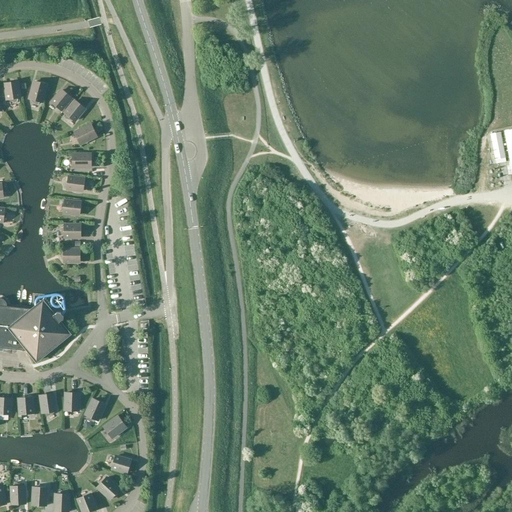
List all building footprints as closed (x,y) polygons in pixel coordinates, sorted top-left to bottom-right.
[(20,98),(17,82),(5,84),(6,88),(5,89),(7,92),(8,100),(13,99),(13,101),(17,102),(18,98),(20,98)] [(40,102),(42,102),(46,85),(35,82),(33,88),(32,88),(32,92),(30,99),(35,100),(34,103),(37,105),(40,102)] [(61,110),(71,98),(62,90),(59,94),(58,93),(57,97),(52,103),(61,110)] [(82,112),(85,109),(75,101),(65,114),(67,115),(65,119),(69,120),(71,118),(75,121),(79,115),(83,113),(82,112)] [(97,136),(91,125),(75,133),(80,144),(87,141),(91,141),(91,139),(97,136)] [(492,132),(495,158),(504,157),(501,131),(492,132)] [(91,155),(73,155),(73,167),(81,167),(84,168),(85,167),(91,167),(91,155)] [(84,179),(69,177),(67,189),(74,190),(75,191),(78,191),(83,191),(84,179)] [(81,203),(65,201),(64,213),(71,214),(71,215),(75,214),(79,215),(81,203)] [(80,238),(81,225),(65,225),(65,227),(61,229),(62,232),(64,233),(64,237),(72,237),(72,239),(76,238),(80,238)] [(79,262),(80,262),(80,250),(64,250),(64,252),(60,253),(62,257),(64,257),(64,262),(71,262),(71,263),(75,262),(79,262)] [(0,348),(29,351),(37,361),(69,334),(60,323),(62,320),(63,320),(64,316),(63,316),(61,313),(61,312),(57,313),(55,314),(43,299),(31,309),(6,307),(7,305),(6,302),(4,300),(2,299),(1,299),(0,298),(0,348)] [(66,393),(65,411),(78,411),(78,404),(80,400),(78,400),(79,393),(66,393)] [(53,412),(56,412),(55,404),(55,401),(54,400),(53,394),(41,396),(43,413),(45,413),(47,416),(53,413),(53,412)] [(33,402),(32,402),(32,397),(19,399),(20,414),(33,413),(32,406),(33,402)] [(12,404),(10,403),(11,399),(0,398),(0,414),(10,415),(10,407),(12,404)] [(95,420),(97,421),(100,414),(103,411),(102,410),(105,404),(93,399),(86,415),(88,416),(88,420),(95,420)] [(121,432),(121,431),(126,427),(119,417),(104,428),(112,438),(118,433),(121,432)] [(112,468),(127,473),(131,461),(126,460),(126,458),(122,458),(115,456),(112,468)] [(119,490),(114,486),(115,485),(111,483),(106,478),(97,487),(111,499),(119,490)] [(12,487),(12,504),(25,504),(24,498),(26,494),(24,493),(24,486),(22,486),(22,485),(15,483),(13,486),(12,487)] [(47,496),(46,495),(46,488),(34,487),(33,505),(45,506),(46,500),(47,496)] [(56,494),(55,511),(56,511),(67,511),(68,506),(69,502),(68,502),(68,494),(56,494)] [(78,499),(83,511),(88,511),(96,509),(94,505),(94,504),(92,501),(90,494),(78,499)]
